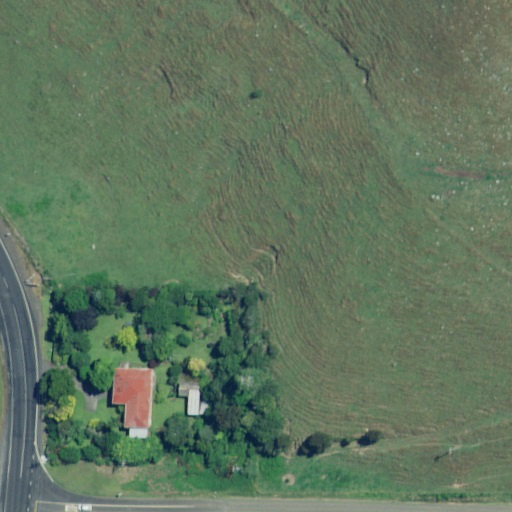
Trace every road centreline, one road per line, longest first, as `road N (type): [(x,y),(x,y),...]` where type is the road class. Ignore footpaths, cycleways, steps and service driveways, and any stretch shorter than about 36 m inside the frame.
road 1 (unclassified): [(17,500),(381,511)]
road 2 (primary): [(0,270),(24,352),(17,500)]
